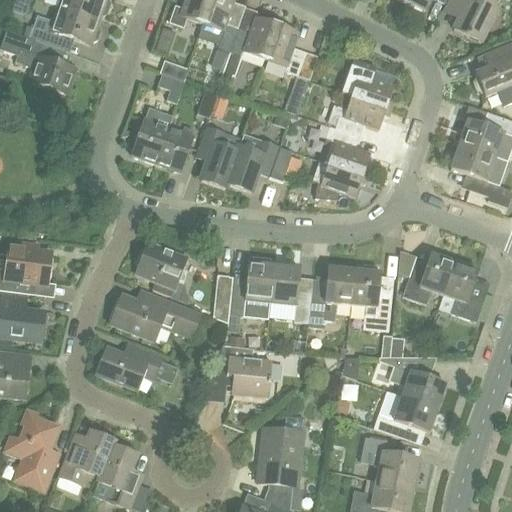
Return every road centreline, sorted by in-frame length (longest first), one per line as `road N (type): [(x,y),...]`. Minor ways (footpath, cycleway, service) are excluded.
road 1 (residential): [(168,443),(150,423),(82,396),(69,368),(114,243),(136,211)]
road 2 (residential): [(136,211),(193,225),(326,235),(378,224),(408,201)]
road 3 (residential): [(304,0),(429,66),(433,94),(405,180),(408,201)]
road 4 (residential): [(136,211),(110,192),(96,152),(147,0)]
road 5 (residential): [(168,443),(196,437),(212,447),(220,473),(209,493),(183,500),(166,491),(156,472),(159,454)]
road 6 (tertiary): [(462,511),(511,346)]
